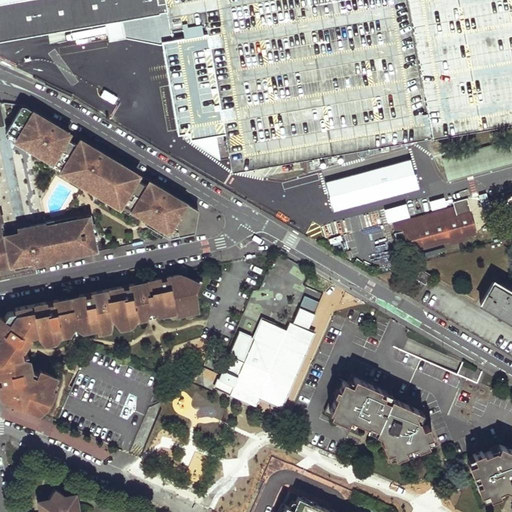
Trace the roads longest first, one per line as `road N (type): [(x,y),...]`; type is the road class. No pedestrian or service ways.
road 1 (residential): [(248,215),(511,368)]
road 2 (residential): [(0,288),(220,243),(248,215)]
road 3 (residential): [(58,106),(248,215)]
road 4 (residential): [(0,428),(185,511)]
